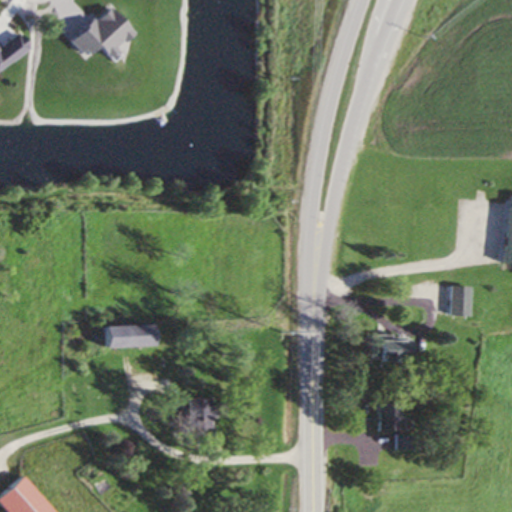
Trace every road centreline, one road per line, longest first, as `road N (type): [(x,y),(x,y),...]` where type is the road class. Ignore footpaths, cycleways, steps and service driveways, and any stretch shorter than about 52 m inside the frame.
road 1 (secondary): [(307,374),(338,180),(391,0)]
road 2 (secondary): [(356,0),(325,92),(309,181),(307,374)]
road 3 (secondary): [(309,511),(307,374)]
